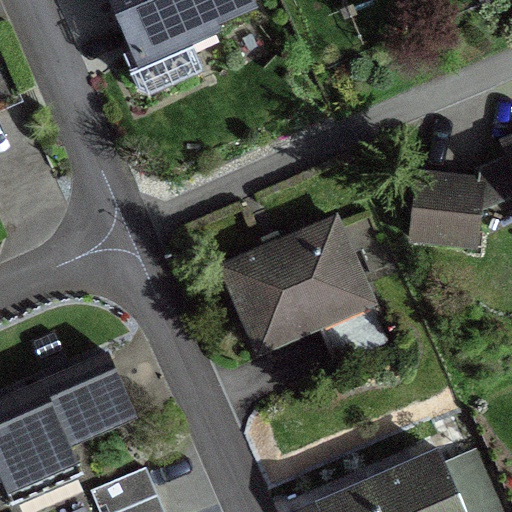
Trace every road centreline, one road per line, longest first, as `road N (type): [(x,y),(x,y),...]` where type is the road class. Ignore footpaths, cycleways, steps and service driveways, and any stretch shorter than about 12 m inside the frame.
road 1 (residential): [(125,237),(511,63)]
road 2 (residential): [(125,237),(244,511)]
road 3 (residential): [(20,0),(125,237)]
road 4 (residential): [(0,294),(125,237)]
